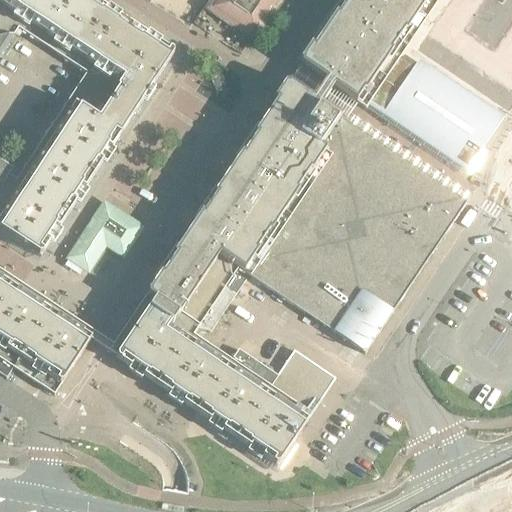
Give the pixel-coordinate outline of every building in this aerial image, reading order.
[(0,0),(0,231),(14,241),(28,250),(48,246),(174,55),(90,0),(0,0)] [(217,0),(212,9),(223,15),(221,19),(231,26),(233,22),(254,36),(276,0),(217,0)] [(345,0),(301,67),(303,68),(321,80),(365,110),(369,105),(372,100),(390,74),(400,59),(439,0),(345,0)] [(372,100),(369,105),(468,171),(481,152),(498,127),(497,126),(499,119),(499,118),(417,63),(414,68),(400,59),(390,74),(372,100)] [(366,353),(467,204),(453,195),(309,97),(289,84),(289,85),(289,86),(288,86),(287,87),(278,101),(279,102),(277,105),(276,104),(146,296),(154,301),(119,352),(116,357),(116,358),(115,359),(277,468),(307,422),(335,380),(293,352),(276,377),(237,351),(230,361),(192,336),(196,329),(197,330),(203,331),(204,331),(205,331),(206,332),(210,333),(235,296),(224,289),(237,270),(282,300),(283,300),(284,300),(284,301),(285,302),(342,340),(343,340),(344,341),(345,342),(363,355),(364,354),(364,353),(365,353),(366,353)] [(151,118),(103,196),(136,216),(202,109),(192,102),(184,116),(170,107),(160,123),(151,118)] [(511,145),(499,164),(510,171),(511,167),(511,145)] [(104,208),(71,258),(71,261),(85,270),(89,270),(104,247),(106,246),(121,255),(124,255),(139,232),(138,228),(106,207),(104,208)] [(0,379),(6,384),(13,374),(55,401),(92,344),(82,337),(0,282),(0,379)]
